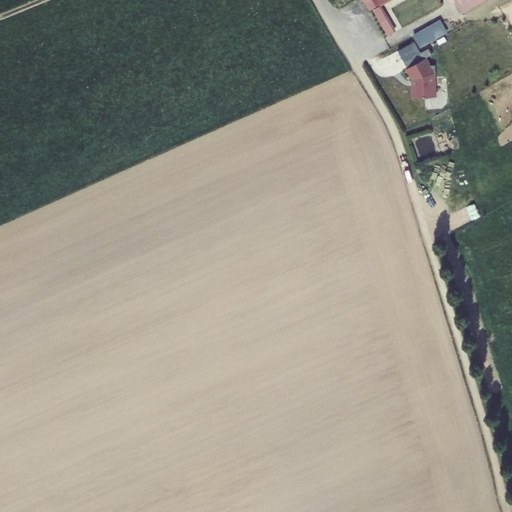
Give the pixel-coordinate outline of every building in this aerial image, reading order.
[(454,0),(463,14),(487,0),(454,0)] [(374,11),(388,36),(395,32),(380,7),(374,11)] [(415,36),(421,47),(434,40),(428,29),(415,36)] [(426,59),(408,69),(413,80),(414,86),(413,86),(413,99),(436,97),(434,77),(436,77),(436,65),(430,66),(426,59)] [(467,224),(477,217),(468,203),(448,216),(454,225),(464,219),(467,224)]
